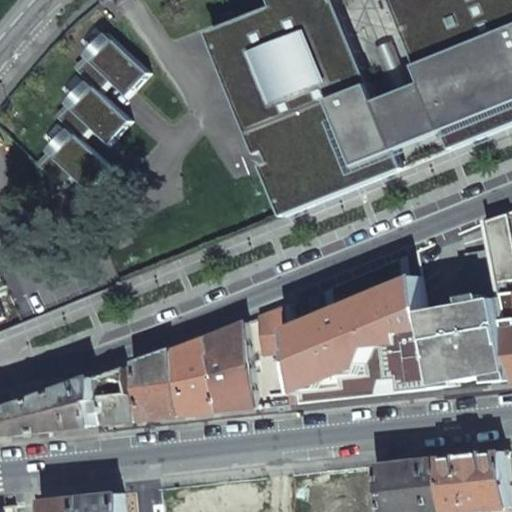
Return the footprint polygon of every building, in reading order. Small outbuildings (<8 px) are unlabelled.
[(229,35),(298,214),(511,127),(511,0),(406,0),(440,85),(394,102),(387,86),(349,0),(278,0),(284,11),(229,35)] [(45,167),(68,189),(81,175),(97,190),(99,188),(101,190),(118,171),(86,141),(99,127),(115,142),(117,140),(119,142),(137,123),(105,93),(118,80),(134,94),(136,92),(138,94),(155,76),(111,35),(89,58),(92,60),(81,72),(92,82),(71,105),(74,108),(63,120),(74,130),(54,153),(56,156),(45,167)] [(511,281),(511,214),(492,221),(497,248),(503,283),(511,281)] [(511,333),(511,332),(503,283),(497,248),(472,253),(480,306),(431,314),(434,328),(444,387),(511,376),(511,333)] [(434,328),(425,277),(295,333),(297,354),(303,406),(444,390),(444,387),(434,328)] [(292,307),(264,319),(269,357),(297,354),(295,333),(292,307)] [(253,323),(215,338),(225,415),(264,410),(256,353),(253,323)] [(215,338),(181,351),(188,419),(225,415),(215,338)] [(181,351),(144,365),(145,375),(140,376),(140,386),(146,386),(150,423),(188,419),(181,351)] [(136,396),(134,369),(101,382),(4,417),(6,439),(102,428),(99,404),(104,403),(105,400),(136,396)] [(139,424),(136,396),(105,400),(104,403),(99,404),(102,428),(118,426),(139,424)] [(511,457),(511,453),(448,460),(454,511),(474,511),(511,506),(511,457)] [(454,511),(448,460),(386,467),(391,511),(454,511)] [(332,511),(382,511),(380,466),(331,468),(332,511)] [(87,501),(52,504),(53,511),(130,511),(128,496),(87,501)]
